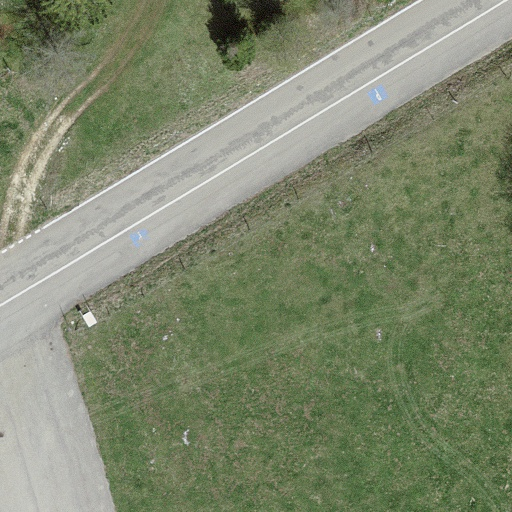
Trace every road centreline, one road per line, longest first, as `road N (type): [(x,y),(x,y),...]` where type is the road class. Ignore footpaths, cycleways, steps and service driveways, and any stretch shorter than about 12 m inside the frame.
road 1 (tertiary): [(466,0),(0,278)]
road 2 (track): [(9,272),(29,165),(146,15)]
